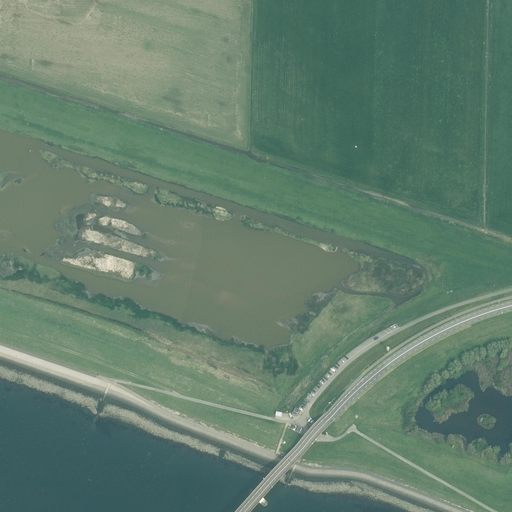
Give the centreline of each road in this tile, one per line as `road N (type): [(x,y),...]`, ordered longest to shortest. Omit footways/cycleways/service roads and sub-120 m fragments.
road 1 (primary): [(248,511),(370,377),(456,324),(511,305)]
road 2 (unclassified): [(303,419),(313,396),(355,355),(451,307),(511,289)]
road 3 (track): [(174,395),(0,329)]
road 4 (track): [(495,511),(348,432)]
